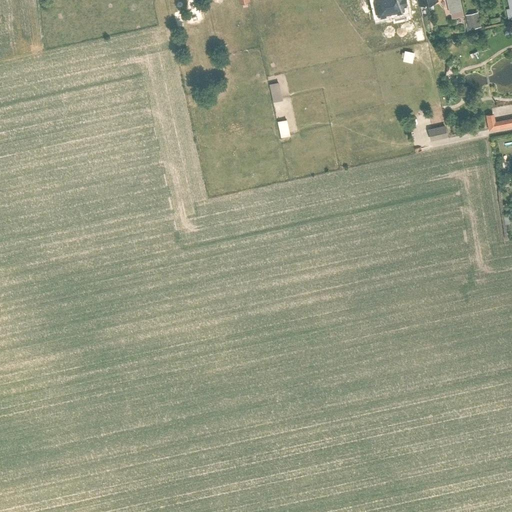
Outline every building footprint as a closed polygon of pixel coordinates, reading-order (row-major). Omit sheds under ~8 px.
[(460,0),(447,0),(450,13),(463,10),(460,0)] [(466,13),(468,28),(480,26),(478,11),(466,13)] [(404,50),(402,60),(412,61),(413,51),(404,50)] [(278,80),(268,83),(273,101),(283,98),(278,80)] [(493,111),(485,113),(488,129),(511,124),(511,118),(495,122),(493,111)] [(280,136),(290,134),(286,118),(277,120),(280,136)] [(443,123),(426,128),(429,139),(447,135),(443,123)]
